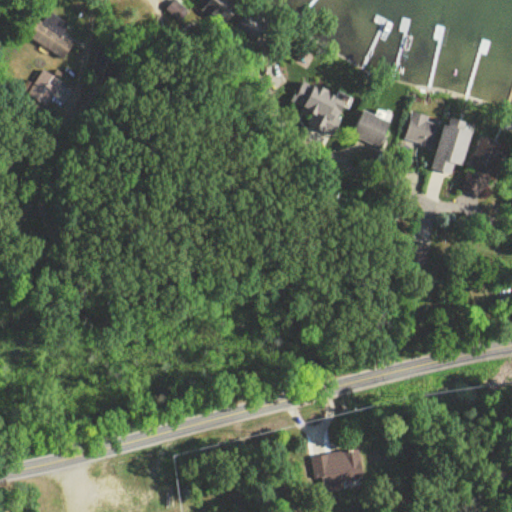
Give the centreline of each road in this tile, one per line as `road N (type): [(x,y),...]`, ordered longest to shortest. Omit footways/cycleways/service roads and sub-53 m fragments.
road 1 (residential): [(394,369),(357,300),(295,253),(242,249),(204,271),(127,273),(62,226),(65,113),(101,0)]
road 2 (residential): [(0,468),(511,338)]
road 3 (residential): [(253,75),(303,132),(441,185),(511,227)]
